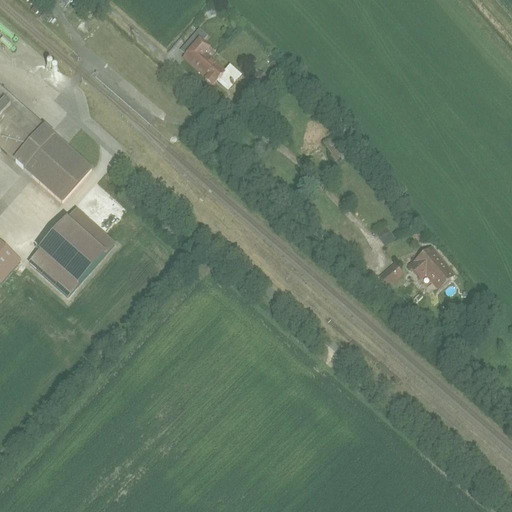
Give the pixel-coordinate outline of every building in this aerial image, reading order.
[(56,0),(67,9),(74,0),(56,0)] [(200,38),(182,59),(214,85),(231,99),(236,93),(244,100),(263,77),(253,69),(247,76),(200,38)] [(92,172),(0,94),(0,142),(6,148),(0,155),(0,157),(61,209),(92,172)] [(350,155),(336,136),(324,145),(332,156),(331,157),(337,165),(350,155)] [(26,268),(68,304),(115,250),(73,213),(26,268)] [(394,241),(384,227),(375,234),(385,247),(394,241)] [(456,278),(432,249),(410,267),(419,279),(424,275),(438,293),(456,278)] [(0,284),(16,267),(0,252),(0,284)] [(360,254),(354,259),(360,267),(365,262),(360,254)] [(402,275),(393,266),(379,280),(387,289),(402,275)]
